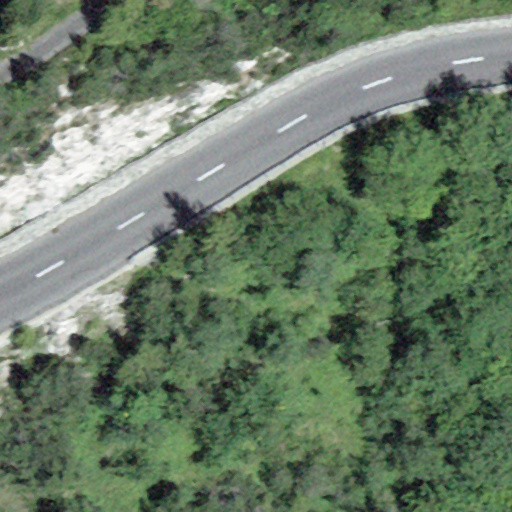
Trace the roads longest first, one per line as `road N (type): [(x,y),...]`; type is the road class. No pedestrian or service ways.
road 1 (secondary): [(511,58),(425,69),(354,94),(0,289)]
road 2 (track): [(106,0),(0,74)]
